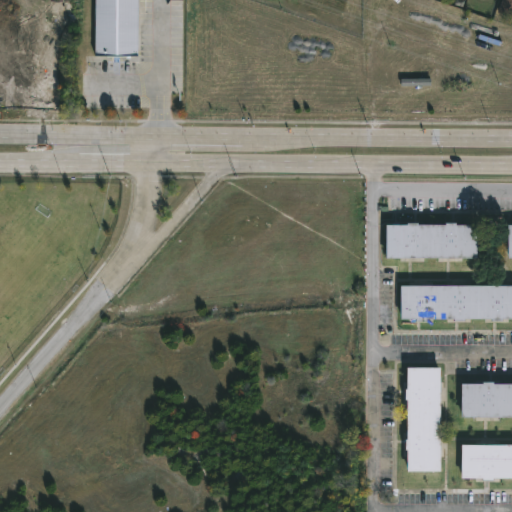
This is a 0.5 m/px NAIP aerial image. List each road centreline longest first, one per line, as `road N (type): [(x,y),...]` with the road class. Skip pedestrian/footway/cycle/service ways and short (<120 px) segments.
road 1 (primary): [(217,167),(511,166)]
road 2 (primary): [(511,138),(227,137)]
road 3 (primary): [(227,137),(0,135)]
road 4 (primary): [(0,164),(217,167)]
road 5 (residential): [(121,268),(0,414)]
road 6 (residential): [(121,268),(168,228),(217,167)]
road 7 (residential): [(147,137),(139,228),(121,268)]
